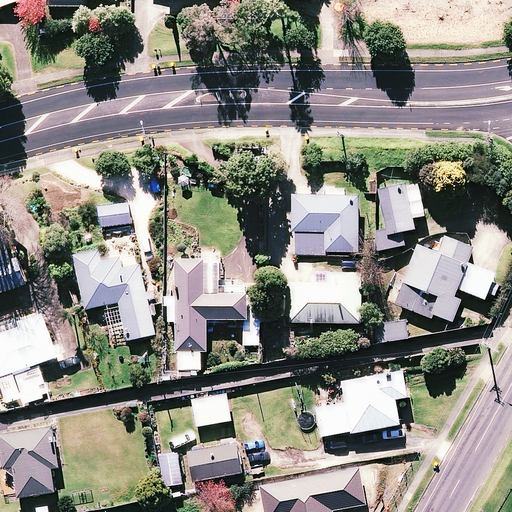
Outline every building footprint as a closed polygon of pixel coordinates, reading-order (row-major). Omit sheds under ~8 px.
[(0,0),(0,9),(25,1),(24,0),(0,0)] [(425,218),(420,186),(380,192),(386,231),(376,232),(379,251),(405,248),(402,234),(414,233),(412,220),(425,218)] [(358,256),(359,199),(294,198),(293,255),(358,256)] [(133,226),(131,204),(99,207),(101,229),(133,226)] [(10,238),(0,240),(0,297),(27,288),(10,238)] [(473,250),(444,239),(438,256),(418,248),(396,306),(436,321),(437,317),(452,323),(461,302),(454,299),(458,291),(485,301),(495,276),(467,266),(473,250)] [(106,258),(105,252),(75,257),(84,311),(119,305),(120,312),(107,315),(110,336),(125,333),(127,342),(156,337),(143,252),(106,258)] [(208,371),(207,322),(243,322),(244,348),(262,347),(261,296),(220,297),(220,262),(176,263),(177,308),(168,308),(169,326),(177,326),(178,371),(208,371)] [(362,276),(328,275),(328,287),(287,286),(286,324),(361,325),(362,276)] [(56,360),(44,316),(0,328),(0,393),(5,410),(48,398),(39,365),(56,360)] [(408,340),(406,323),(375,327),(377,344),(408,340)] [(407,399),(403,374),(342,384),(346,405),(317,410),(322,439),(399,427),(396,401),(407,399)] [(231,422),(227,396),(193,402),(198,428),(231,422)] [(59,469),(52,428),(0,436),(0,437),(5,469),(14,467),(19,500),(55,494),(52,470),(59,469)] [(242,475),(237,445),(189,453),(195,483),(242,475)] [(177,452),(157,455),(162,489),(182,486),(177,452)] [(323,511),(320,487),(255,497),(257,511),(323,511)]
